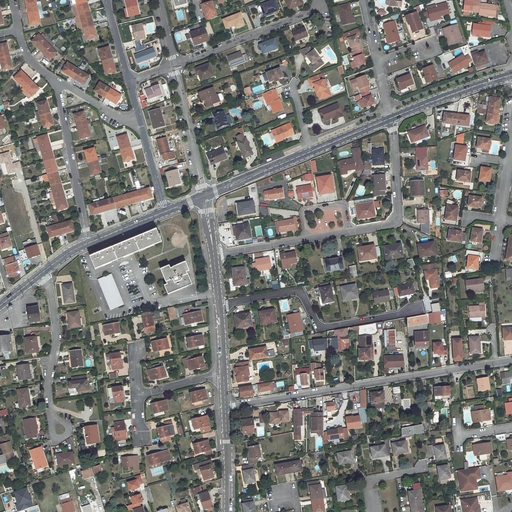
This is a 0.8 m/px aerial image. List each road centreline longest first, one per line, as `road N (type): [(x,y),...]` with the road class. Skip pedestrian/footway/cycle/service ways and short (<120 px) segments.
road 1 (residential): [(223,406),(511,360)]
road 2 (residential): [(216,305),(298,291),(318,326),(418,308)]
road 3 (residential): [(171,65),(322,7)]
road 4 (residential): [(58,430),(46,394),(54,326),(43,272)]
road 5 (residential): [(87,241),(54,83)]
road 6 (residential): [(347,231),(395,220),(388,119)]
road 7 (residential): [(202,195),(171,65)]
road 8 (secondary): [(511,74),(388,119)]
